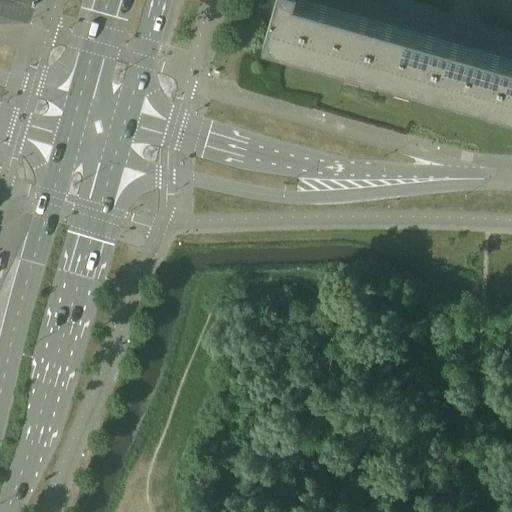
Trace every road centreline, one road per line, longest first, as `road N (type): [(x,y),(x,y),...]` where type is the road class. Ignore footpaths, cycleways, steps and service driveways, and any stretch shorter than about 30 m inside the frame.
road 1 (secondary): [(9,511),(113,160)]
road 2 (residential): [(113,160),(278,197),(469,179)]
road 3 (residential): [(469,179),(316,164),(126,115)]
road 4 (secondary): [(64,148),(0,392)]
